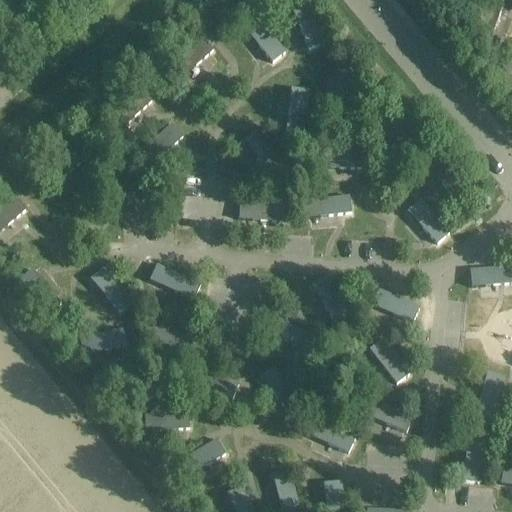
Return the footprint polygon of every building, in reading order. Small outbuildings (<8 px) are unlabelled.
[(0,0),(0,29),(12,19),(0,4),(0,0)] [(320,48),(308,4),(293,8),(305,52),(320,48)] [(506,20),(490,14),(479,46),(494,52),(506,20)] [(286,54),(257,19),(245,29),(275,64),(286,54)] [(202,38),(168,67),(178,79),(212,50),(202,38)] [(353,111),(355,66),(340,65),(337,110),(353,111)] [(511,95),(511,70),(501,79),(511,95)] [(303,134),(305,89),(290,88),(287,133),(303,134)] [(141,90),(107,119),(117,131),(151,101),(141,90)] [(418,123),(373,122),(373,138),(418,138),(418,123)] [(171,127),(137,156),(147,168),(181,138),(171,127)] [(284,167),(256,132),(244,141),(272,177),(284,167)] [(72,151),(38,180),(48,192),(82,163),(72,151)] [(361,154),(316,152),(315,167),(360,170),(361,154)] [(467,193),(440,157),(428,166),(455,203),(467,193)] [(152,207),(124,171),(112,181),(140,216),(152,207)] [(12,200),(0,210),(0,230),(22,212),(12,200)] [(347,200),(302,204),(303,219),(348,216),(347,200)] [(449,239),(419,205),(408,215),(438,249),(449,239)] [(284,208),(239,206),(238,222),(283,223),(284,208)] [(511,267),(469,267),(469,283),(511,283),(511,267)] [(197,286),(156,269),(150,283),(191,301),(197,286)] [(132,306),(104,271),(92,281),(120,316),(132,306)] [(17,284),(46,318),(58,308),(28,274),(17,284)] [(349,320),(328,280),(314,288),(336,327),(349,320)] [(417,312),(376,293),(370,307),(410,326),(417,312)] [(470,317),(471,299),(452,297),(451,316),(470,317)] [(310,338),(269,320),(262,334),(304,352),(310,338)] [(191,330),(145,330),(145,345),(190,346),(191,330)] [(122,334),(77,340),(80,355),(124,349),(122,334)] [(447,337),(446,360),(466,361),(467,338),(447,337)] [(409,380),(383,343),(370,351),(396,388),(409,380)] [(238,388),(196,370),(190,384),(231,403),(238,388)] [(299,405),(270,371),(258,381),(288,415),(299,405)] [(488,375),(476,419),(490,423),(503,380),(488,375)] [(413,420),(372,401),(365,415),(407,434),(413,420)] [(188,415),(143,417),(144,432),(189,430),(188,415)] [(355,440),(315,420),(308,434),(348,454),(355,440)] [(468,439),(464,484),(479,485),(483,440),(468,439)] [(218,445),(177,464),(184,478),(225,459),(218,445)] [(511,472),(502,472),(500,487),(511,488),(511,472)] [(296,511),(288,473),(273,477),(280,511),(296,511)] [(342,511),(339,482),(324,484),(326,511),(342,511)] [(250,511),(242,489),(228,494),(233,511),(250,511)]
